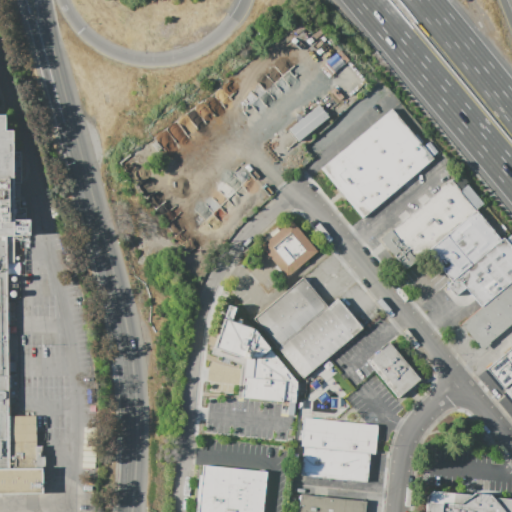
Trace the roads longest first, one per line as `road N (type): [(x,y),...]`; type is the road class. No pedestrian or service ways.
road 1 (primary): [(62,123),(127,352),(127,511)]
road 2 (residential): [(301,187),(511,442)]
road 3 (motorway): [(363,0),(511,178)]
road 4 (motorway): [(240,0),(216,39),(165,61),(128,59),(97,45),(61,0)]
road 5 (residential): [(398,511),(406,438),(463,384)]
road 6 (motorway): [(511,107),(422,0)]
road 7 (motorway): [(24,0),(62,123)]
road 8 (primary): [(62,123),(42,0)]
